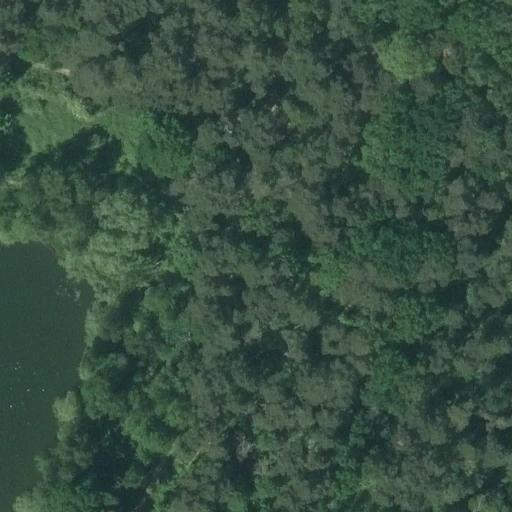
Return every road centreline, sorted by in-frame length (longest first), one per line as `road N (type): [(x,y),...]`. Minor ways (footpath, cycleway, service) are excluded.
road 1 (track): [(127,511),(215,322),(268,120)]
road 2 (track): [(0,63),(268,120)]
road 3 (track): [(268,120),(296,0)]
